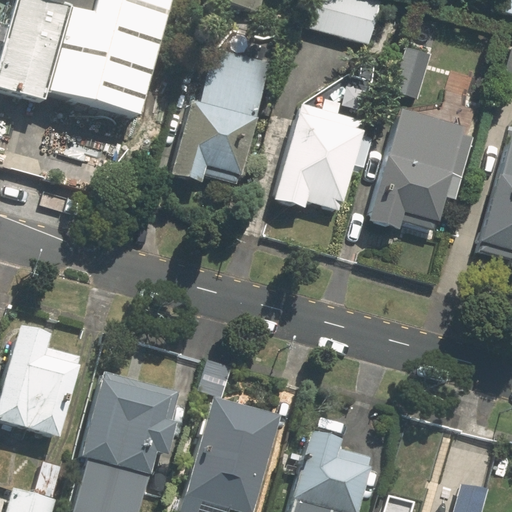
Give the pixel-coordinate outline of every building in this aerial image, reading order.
[(62,10),(24,0),(0,0),(0,96),(34,106),(38,93),(62,10)] [(24,0),(62,10),(80,16),(84,0),(24,0)] [(84,0),(80,16),(62,10),(38,93),(129,119),(162,0),(84,0)] [(204,0),(202,8),(250,20),(255,0),(204,0)] [(322,0),(312,0),(303,36),(363,52),(373,14),(322,0)] [(511,0),(496,0),(492,14),(511,19),(511,0)] [(494,79),(511,84),(511,39),(506,38),(494,79)] [(396,52),(382,97),(410,105),(424,60),(396,52)] [(189,111),(180,109),(159,186),(189,194),(193,177),(228,187),(260,71),(204,56),(189,111)] [(342,167),(355,171),(363,143),(350,139),(353,128),(292,111),(265,210),(294,218),(297,207),(329,216),(342,167)] [(428,236),(456,138),(391,120),(373,184),(358,180),(349,212),(364,216),(361,227),(393,236),(396,227),(428,236)] [(511,134),(505,132),(486,197),(483,196),(468,247),(472,248),(469,257),(499,265),(497,271),(511,275),(511,134)] [(41,335),(10,327),(0,362),(0,424),(50,438),(72,359),(37,349),(41,335)] [(91,379),(71,456),(86,460),(71,511),(136,511),(153,451),(157,451),(165,420),(162,419),(169,392),(97,373),(95,380),(91,379)] [(231,511),(239,511),(267,413),(198,394),(170,494),(173,495),(167,511),(184,511),(188,500),(231,511)] [(288,500),(284,511),(348,511),(364,459),(330,450),(333,440),(303,433),(285,500),(288,500)] [(462,436),(452,471),(476,478),(486,443),(462,436)] [(35,461),(27,492),(47,497),(56,466),(35,461)] [(2,486),(0,492),(0,511),(42,511),(46,498),(2,486)] [(443,511),(447,502),(429,496),(424,511),(443,511)]
